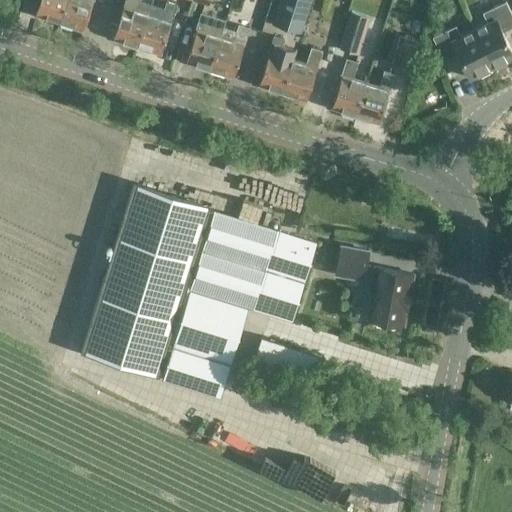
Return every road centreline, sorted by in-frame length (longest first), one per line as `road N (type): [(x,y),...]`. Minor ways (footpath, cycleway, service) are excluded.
road 1 (unclassified): [(441,185),(0,43)]
road 2 (unclassified): [(427,511),(474,240),(462,207),(441,185)]
